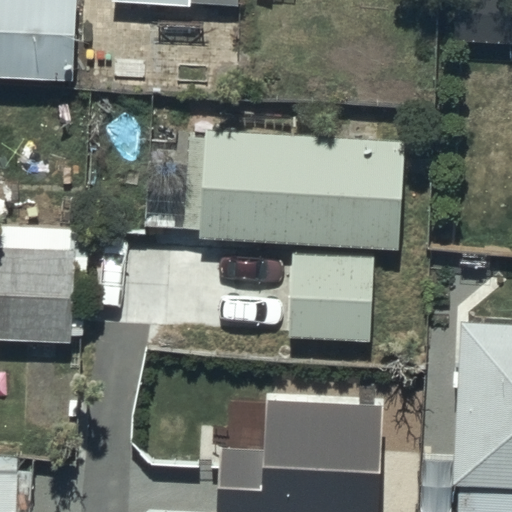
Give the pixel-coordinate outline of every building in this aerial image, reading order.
[(77,0),(0,0),(0,74),(75,78),(77,0)] [(511,0),(457,0),(454,41),(511,46),(511,0)] [(205,132),(189,131),(183,227),(202,228),(202,240),(402,252),(409,139),(205,127),(205,132)] [(170,243),(90,240),(87,322),(168,324),(170,243)] [(77,250),(1,246),(0,270),(0,333),(73,338),(77,250)] [(511,511),(511,317),(463,316),(456,480),(463,481),(461,511),(511,511)] [(378,511),(384,400),(266,395),(263,448),(221,446),(218,511),(378,511)] [(34,454),(0,452),(0,511),(18,511),(20,488),(33,488),(34,454)]
